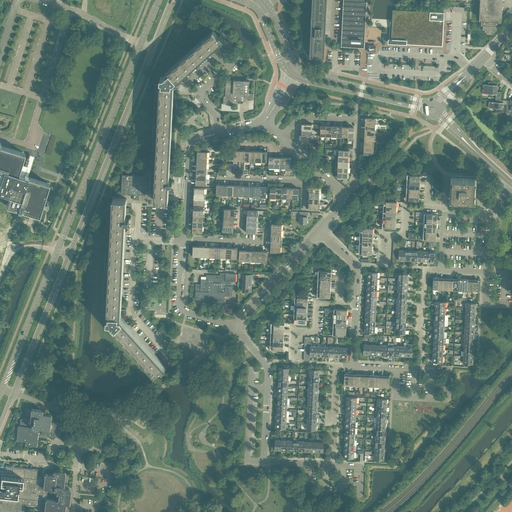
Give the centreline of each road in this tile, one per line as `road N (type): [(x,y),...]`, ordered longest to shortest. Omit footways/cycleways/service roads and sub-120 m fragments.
road 1 (tertiary): [(14,390),(171,0)]
road 2 (tertiary): [(158,0),(1,384)]
road 3 (tertiary): [(428,102),(297,69)]
road 4 (residential): [(263,360),(291,361),(293,330),(314,331),(316,302),(339,303)]
road 5 (tertiary): [(297,78),(424,110)]
road 6 (unclassified): [(234,328),(320,230)]
road 7 (residential): [(182,239),(187,151),(196,138),(219,133)]
road 8 (residential): [(234,328),(182,309),(182,239)]
